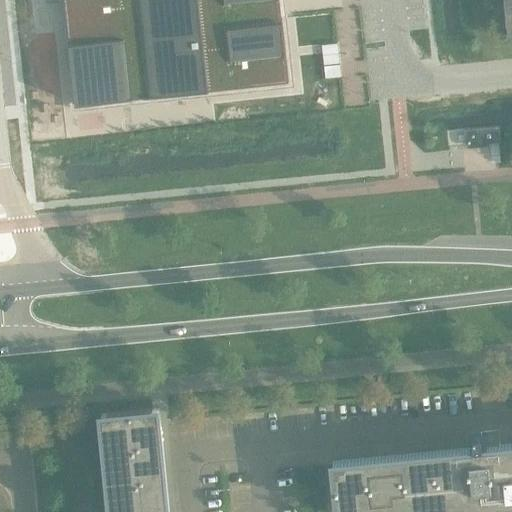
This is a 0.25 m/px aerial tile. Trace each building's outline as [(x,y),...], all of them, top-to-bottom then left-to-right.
[(64,0),(76,104),(81,103),(288,80),(279,0),(64,0)] [(364,45),(361,0),(336,0),(340,47),(364,45)] [(336,44),(322,45),(324,65),(340,63),(338,44),(336,44)] [(342,47),(343,83),(369,82),(368,46),(342,47)] [(340,65),(324,66),(325,79),(340,77),(341,77),(340,65)] [(464,130),(465,145),(500,142),(498,127),(464,130)] [(162,511),(152,408),(107,412),(117,511),(162,511)] [(470,447),(470,454),(333,467),(338,511),(511,495),(511,449),(501,451),(499,433),(473,436),(474,447),(470,447)]
